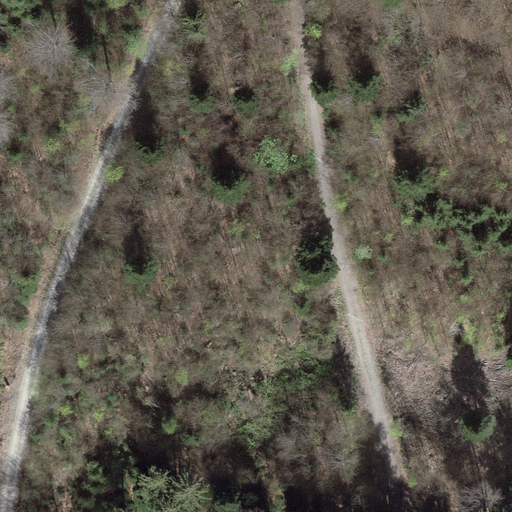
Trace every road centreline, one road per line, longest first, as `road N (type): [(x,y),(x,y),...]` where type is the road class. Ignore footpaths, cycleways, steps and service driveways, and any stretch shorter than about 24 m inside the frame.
road 1 (track): [(7,511),(53,298),(179,0)]
road 2 (track): [(301,0),(311,92),(403,511)]
